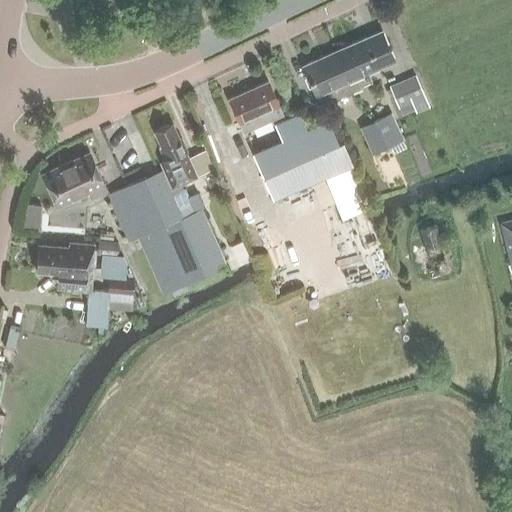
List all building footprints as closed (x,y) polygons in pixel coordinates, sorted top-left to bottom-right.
[(200,3),(198,0),(177,0),(182,11),(200,3)] [(336,51),(353,91),(359,88),(359,86),(370,81),(365,72),(393,59),(380,31),(336,51)] [(303,65),(316,95),(326,90),(330,101),(353,91),(336,51),(303,65)] [(429,106),(425,97),(416,79),(391,90),(399,109),(402,114),(414,109),(415,112),(429,106)] [(228,99),(242,131),(281,113),(267,81),(228,99)] [(280,141),(252,153),(273,198),(350,162),(340,141),(336,143),(325,120),(305,129),(297,112),(272,123),(280,141)] [(390,113),(377,119),(389,145),(394,155),(407,149),(390,113)] [(389,145),(377,119),(361,126),(373,153),(389,145)] [(170,125),(153,133),(160,148),(157,149),(163,162),(159,164),(171,189),(191,179),(179,155),(185,152),(179,139),(177,140),(170,125)] [(42,175),(56,206),(87,192),(90,199),(105,193),(88,154),(42,175)] [(163,295),(223,268),(225,267),(223,263),(199,208),(194,210),(184,187),(169,194),(160,172),(107,196),(127,242),(137,237),(163,295)] [(23,202),(21,225),(38,227),(40,203),(23,202)] [(511,221),(498,225),(511,277),(511,221)] [(420,253),(428,278),(453,270),(442,235),(437,236),(435,228),(419,233),(425,251),(420,253)] [(113,231),(100,230),(99,240),(98,240),(96,254),(103,255),(102,263),(115,264),(118,241),(113,241),(113,231)] [(35,274),(65,276),(64,290),(89,292),(92,247),(67,245),(67,249),(36,247),(35,274)] [(131,294),(132,280),(107,279),(106,292),(131,294)]
